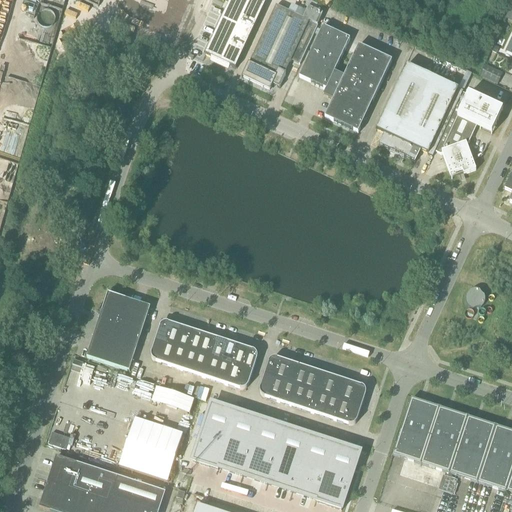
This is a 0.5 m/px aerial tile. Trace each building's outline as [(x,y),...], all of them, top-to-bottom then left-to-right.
[(235,70),(235,69),(266,4),(258,0),(231,0),(205,56),(235,70)] [(244,74),(242,79),(269,92),(272,85),(279,88),(286,74),(285,73),(291,61),(300,65),(318,26),(323,14),(308,8),(306,12),(303,19),(276,7),(249,64),(248,64),(244,74)] [(324,96),(329,99),(333,101),(325,119),(358,134),(392,62),(359,46),(344,77),(335,73),(350,40),(323,27),(299,78),(326,90),(324,96)] [(134,56),(141,60),(145,51),(138,48),(134,56)] [(463,93),(433,78),(407,66),(376,132),(384,135),(379,146),(415,163),(420,152),(433,158),(435,153),(463,93)] [(497,86),(503,74),(486,66),(480,78),(497,86)] [(468,96),(463,93),(435,153),(440,155),(442,154),(450,176),(458,173),(459,177),(476,171),(467,147),(476,127),(491,134),(502,111),(468,95),(468,96)] [(485,298),(484,297),(483,296),(482,295),(481,294),(481,293),(480,292),(479,291),(478,291),(477,291),(475,291),(474,291),(473,291),(472,291),(471,292),(469,292),(469,293),(468,294),(467,295),(466,296),(466,297),(466,299),(465,300),(465,301),(466,302),(466,303),(466,305),(467,306),(468,307),(468,308),(469,308),(470,309),(472,310),(473,310),(474,309),(475,309),(476,308),(477,308),(479,308),(480,308),(481,309),(482,308),(483,307),(484,306),(484,305),(485,304),(485,303),(485,301),(485,300),(485,299),(485,298)] [(87,358),(129,372),(150,308),(108,294),(87,358)] [(160,329),(156,341),(176,348),(182,329),(168,324),(167,324),(166,324),(165,324),(164,324),(163,325),(162,325),(161,326),(161,327),(160,328),(160,329)] [(176,348),(187,352),(193,332),(182,329),(176,348)] [(193,332),(187,352),(198,355),(205,336),(193,332)] [(205,336),(198,355),(210,359),(216,340),(205,336)] [(216,340),(210,359),(221,363),(228,343),(216,340)] [(155,363),(156,363),(169,367),(176,348),(156,341),(151,354),(151,355),(151,356),(151,357),(151,358),(152,359),(152,360),(153,361),(154,362),(155,363)] [(228,343),(221,363),(233,367),(239,347),(228,343)] [(253,352),(239,347),(233,367),(253,373),(257,360),(257,359),(257,358),(257,357),(257,356),(256,355),(256,354),(255,353),(254,352),(253,352)] [(187,352),(176,348),(169,367),(181,371),(187,352)] [(181,371),(192,375),(198,355),(187,352),(181,371)] [(210,359),(198,355),(192,375),(204,379),(210,359)] [(221,363),(210,359),(204,379),(215,382),(221,363)] [(268,364),(264,377),(284,384),(291,364),(276,359),(275,359),(274,359),(273,360),(272,360),(271,360),(271,361),(270,362),(269,362),(269,363),(268,364)] [(233,367),(221,363),(215,382),(226,386),(233,367)] [(310,370),(291,364),(284,384),(296,387),(303,390),(310,370)] [(253,373),(233,367),(226,386),(240,390),(241,391),(242,391),(243,391),(244,390),(245,390),(246,389),(247,389),(248,388),(248,387),(249,386),(253,373)] [(310,370),(303,390),(307,391),(319,395),(322,396),(329,377),(310,370)] [(264,398),(265,399),(278,403),(284,384),(264,377),(260,390),(260,391),(260,392),(260,393),(260,394),(260,395),(261,396),(262,397),(263,398),(264,398)] [(348,383),(329,377),(322,396),(330,399),(341,402),(348,383)] [(361,387),(348,383),(341,402),(361,409),(366,396),(366,395),(366,394),(366,393),(366,392),(365,391),(365,390),(364,389),(363,388),(362,388),(361,387)] [(278,403),(289,407),(296,387),(284,384),(278,403)] [(307,391),(303,390),(296,387),(289,407),(301,410),(307,391)] [(312,414),(319,395),(307,391),(301,410),(312,414)] [(322,396),(319,395),(312,414),(324,418),(330,399),(322,396)] [(335,422),(341,402),(330,399),(324,418),(335,422)] [(393,456),(420,465),(439,409),(411,400),(393,456)] [(357,422),(361,409),(341,402),(335,422),(348,426),(350,426),(351,426),(352,426),(353,426),(354,426),(355,425),(356,424),(357,423),(357,422)] [(236,413),(211,405),(193,463),(218,471),(219,469),(218,469),(236,413)] [(448,475),(467,418),(439,409),(420,465),(448,475)] [(236,413),(218,469),(219,469),(243,477),(261,421),(236,413)] [(448,475),(477,484),(496,428),(467,418),(448,475)] [(126,448),(119,468),(168,484),(183,436),(135,420),(128,440),(129,440),(126,448)] [(261,421),(243,477),(268,485),(286,429),(261,421)] [(505,493),(511,473),(511,433),(496,428),(477,484),(505,493)] [(286,429),(268,485),(292,493),(311,438),(286,429)] [(70,440),(52,434),(48,445),(72,453),(74,449),(67,447),(70,440)] [(311,438),(292,493),(317,501),(335,446),(311,438)] [(317,501),(316,503),(341,511),(354,473),(355,470),(357,465),(360,454),(358,453),(335,446),(317,501)] [(48,484),(110,504),(112,498),(118,478),(56,458),(48,484)] [(458,481),(443,476),(438,491),(453,495),(458,481)] [(107,511),(110,504),(48,484),(39,509),(47,511),(107,511)] [(185,494),(179,492),(176,499),(182,501),(185,494)] [(112,498),(110,504),(107,511),(124,511),(127,504),(112,498)]
